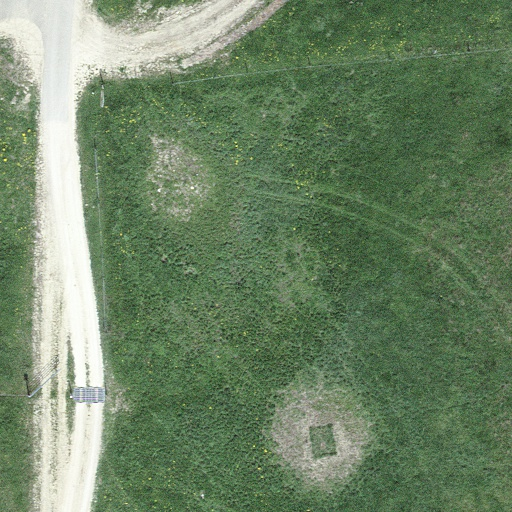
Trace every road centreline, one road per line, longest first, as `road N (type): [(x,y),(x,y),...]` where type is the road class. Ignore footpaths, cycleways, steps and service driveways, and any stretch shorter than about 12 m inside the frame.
road 1 (track): [(58,173),(90,390),(73,511)]
road 2 (track): [(58,173),(55,511)]
road 3 (track): [(91,417),(179,441),(278,511)]
road 4 (track): [(240,0),(203,25),(139,47),(61,48)]
road 5 (track): [(66,0),(58,173)]
